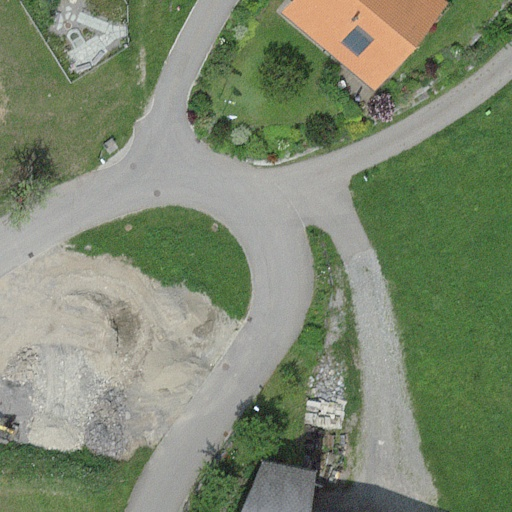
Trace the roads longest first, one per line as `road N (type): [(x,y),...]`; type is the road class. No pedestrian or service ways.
road 1 (residential): [(154,181),(199,182),(244,200),(273,234),(283,277),(281,321),(190,445),(152,511)]
road 2 (track): [(305,178),(394,142),(511,60)]
road 3 (residential): [(154,181),(155,132),(221,0)]
road 4 (residential): [(0,251),(154,181)]
road 5 (track): [(148,0),(143,103),(155,132)]
